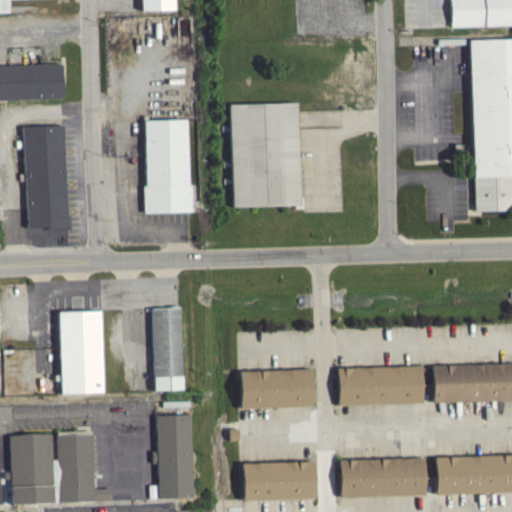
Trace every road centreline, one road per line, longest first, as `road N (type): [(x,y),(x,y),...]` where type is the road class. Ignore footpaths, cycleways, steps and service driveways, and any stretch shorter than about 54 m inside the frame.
road 1 (residential): [(0,263),(387,252)]
road 2 (residential): [(241,349),(511,340)]
road 3 (residential): [(87,0),(97,260)]
road 4 (residential): [(251,433),(511,427)]
road 5 (residential): [(319,254),(321,511)]
road 6 (residential): [(387,252),(381,0)]
road 7 (residential): [(387,252),(511,247)]
